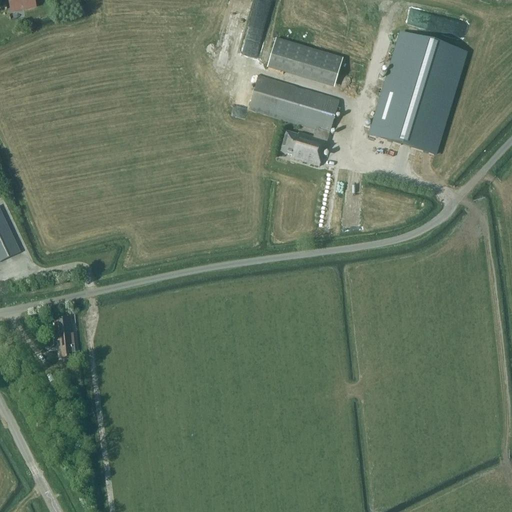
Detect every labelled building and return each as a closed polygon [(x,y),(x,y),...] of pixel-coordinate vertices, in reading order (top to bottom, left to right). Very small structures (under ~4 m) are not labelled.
[(10,0),(13,12),(35,7),(33,0),(10,0)] [(372,122),(370,129),(372,130),(370,137),(433,156),(465,53),(401,34),(374,123),(372,122)] [(267,68),(334,89),(343,59),(276,39),(267,68)] [(290,160),(319,168),(339,101),(258,77),(248,111),(315,131),(313,138),(298,133),(298,136),(285,132),(279,153),(291,156),(290,160)] [(232,103),(231,118),(245,119),(246,104),(232,103)] [(0,262),(20,253),(0,211),(0,262)] [(72,335),(71,335),(69,317),(53,318),(56,342),(59,342),(61,360),(72,358),(72,354),(75,354),(72,335)]
